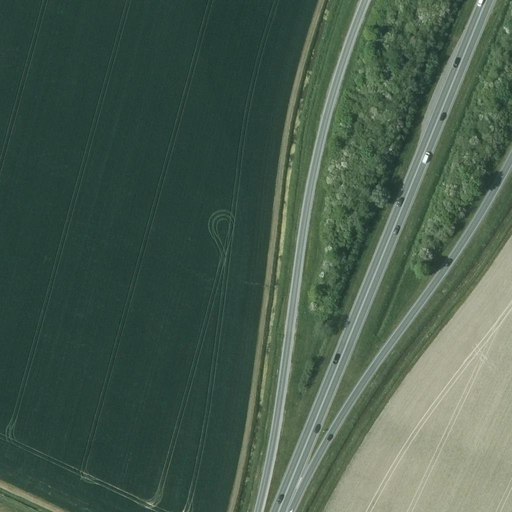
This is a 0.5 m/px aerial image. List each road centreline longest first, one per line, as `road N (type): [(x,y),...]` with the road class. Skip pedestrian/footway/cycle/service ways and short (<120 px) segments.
road 1 (trunk): [(278,511),(485,0)]
road 2 (trunk): [(365,0),(314,160),(258,511)]
road 3 (trunk): [(280,511),(511,158)]
